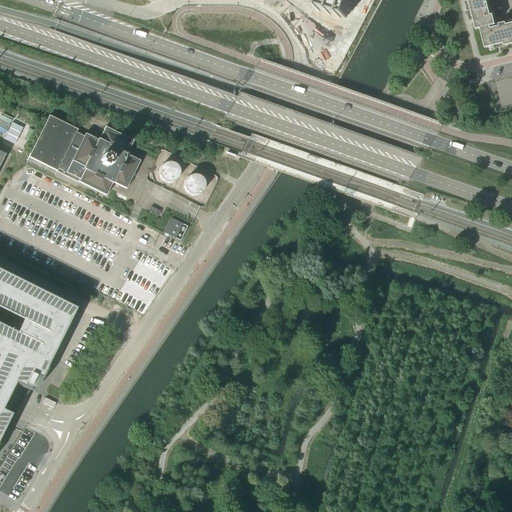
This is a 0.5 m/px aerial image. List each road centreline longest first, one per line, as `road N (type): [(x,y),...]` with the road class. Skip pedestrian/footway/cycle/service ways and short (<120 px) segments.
road 1 (secondary): [(0,26),(511,209)]
road 2 (secondary): [(511,169),(34,0)]
road 3 (secondary): [(0,11),(291,110)]
road 4 (unclassified): [(258,164),(95,403)]
